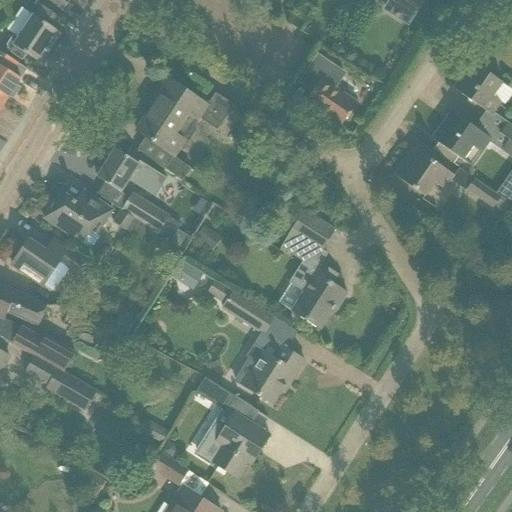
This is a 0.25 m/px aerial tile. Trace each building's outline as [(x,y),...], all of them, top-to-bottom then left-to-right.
[(39,64),(59,33),(52,29),(64,13),(62,12),(48,1),(45,0),(37,0),(29,11),(35,15),(34,17),(20,39),(17,37),(13,34),(6,45),(6,51),(22,61),(26,55),(39,64)] [(45,0),(48,1),(62,12),(70,0),(45,0)] [(386,11),(405,23),(406,22),(408,23),(422,0),(390,0),(385,9),(387,10),(386,11)] [(302,3),(296,14),(307,20),(313,8),(302,3)] [(0,94),(7,99),(8,99),(9,98),(8,98),(9,97),(13,99),(20,88),(16,86),(20,80),(20,81),(21,79),(12,74),(18,64),(0,52),(0,94)] [(304,102),(340,127),(356,104),(334,88),(344,74),(318,56),(300,82),(312,91),(304,102)] [(472,62),(453,89),(469,101),(485,111),(491,116),(493,113),(500,102),(492,97),(502,83),(488,74),(472,62)] [(136,131),(149,140),(175,158),(198,122),(200,119),(216,130),(222,122),(233,106),(215,93),(206,106),(164,78),(154,92),(160,97),(136,131)] [(452,112),(432,140),(449,151),(471,167),(488,142),(490,140),(473,128),(468,124),(452,112)] [(507,122),(500,133),(505,137),(511,141),(511,125),(508,122),(507,122)] [(511,141),(505,137),(498,148),(502,151),(511,157),(511,141)] [(393,175),(424,197),(434,184),(444,191),(454,177),(413,147),(393,175)] [(115,149),(97,178),(114,189),(120,193),(128,180),(154,197),(166,178),(140,162),(138,164),(132,160),(115,149)] [(175,158),(166,171),(182,182),(190,169),(175,158)] [(466,191),(492,209),(500,197),(474,179),(466,191)] [(96,235),(112,211),(83,191),(75,202),(61,193),(44,219),(50,224),(50,227),(53,230),(56,227),(87,248),(93,247),(99,237),(96,235)] [(134,218),(159,233),(169,216),(132,193),(121,210),(134,218)] [(126,231),(134,218),(121,210),(113,223),(126,231)] [(289,233),(320,253),(335,231),(304,211),(289,233)] [(12,265),(29,276),(42,285),(43,284),(53,292),(68,271),(74,275),(84,261),(70,251),(54,240),(45,253),(28,242),(12,265)] [(189,291),(202,276),(184,261),(171,275),(189,291)] [(332,284),(337,275),(318,263),(301,290),(290,283),(278,302),(292,311),(291,313),(319,330),(331,312),(334,314),(347,293),(332,284)] [(213,282),(207,293),(225,304),(223,309),(263,335),(274,317),(233,292),(233,293),(213,282)] [(36,357),(35,358),(63,374),(64,373),(75,353),(22,326),(4,319),(9,309),(39,322),(46,306),(0,285),(0,336),(9,341),(36,357)] [(248,359),(234,381),(271,405),(285,384),(288,385),(304,361),(283,347),(275,360),(253,345),(245,357),(248,359)] [(0,373),(9,358),(0,352),(0,373)] [(63,374),(35,358),(25,373),(47,387),(45,389),(84,412),(96,392),(64,373),(63,374)] [(235,397),(205,379),(196,394),(226,412),(235,397)] [(213,464),(236,479),(247,462),(251,465),(266,441),(258,436),(261,431),(235,414),(217,443),(224,447),(213,464)] [(167,444),(161,454),(171,461),(175,455),(173,448),(167,444)] [(152,468),(179,485),(187,471),(171,461),(161,454),(152,468)] [(167,511),(220,511),(221,511),(183,487),(167,511)]
